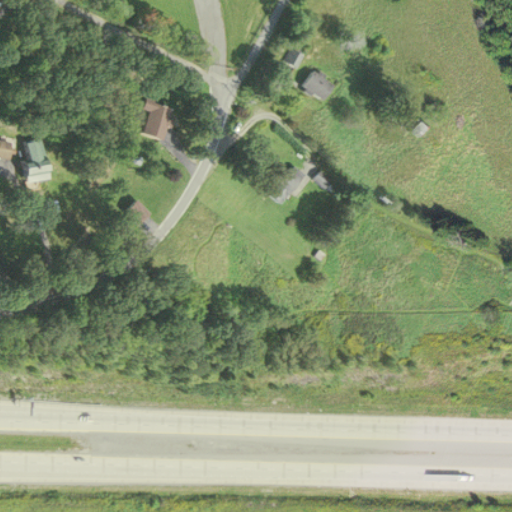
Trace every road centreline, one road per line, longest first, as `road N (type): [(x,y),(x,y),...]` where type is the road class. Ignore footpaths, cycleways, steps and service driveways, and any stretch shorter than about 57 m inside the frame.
road 1 (motorway): [(511,436),(0,423)]
road 2 (motorway): [(0,469),(511,481)]
road 3 (residential): [(0,315),(97,279),(148,243),(206,163),(223,99)]
